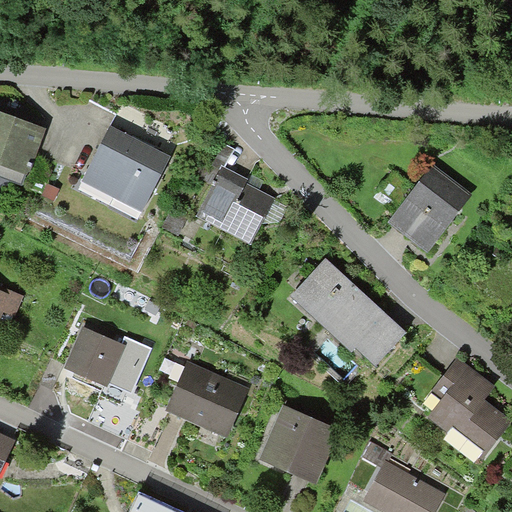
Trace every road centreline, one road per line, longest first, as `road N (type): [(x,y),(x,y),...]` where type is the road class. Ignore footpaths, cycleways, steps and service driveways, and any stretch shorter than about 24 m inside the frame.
road 1 (residential): [(511,368),(332,210),(245,120),(243,93)]
road 2 (residential): [(511,114),(243,93)]
road 3 (residential): [(243,93),(0,72)]
road 4 (residential): [(219,511),(0,406)]
